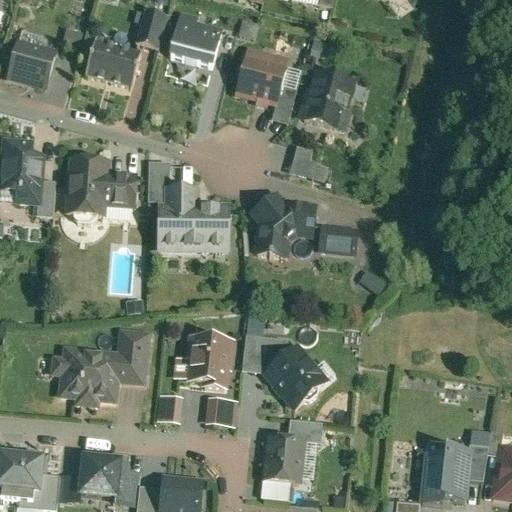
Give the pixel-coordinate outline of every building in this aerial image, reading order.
[(333,0),(323,0),(323,6),(320,5),(318,16),(330,19),(333,0)] [(172,55),(170,60),(213,72),(218,53),(222,41),(216,39),(195,33),(197,26),(179,21),(170,54),(172,55)] [(253,32),(242,29),(239,38),(251,41),(253,32)] [(222,41),(218,53),(226,55),(231,39),(217,35),(216,39),(222,41)] [(17,46),(6,85),(42,95),(53,56),(17,46)] [(96,50),(85,88),(127,101),(133,81),(139,63),(96,50)] [(288,71),(247,60),(235,104),(276,115),(280,99),(288,71)] [(139,63),(133,81),(147,86),(153,68),(139,63)] [(351,89),(313,79),(298,132),(341,144),(350,112),(345,110),(351,89)] [(295,103),(280,99),(276,115),(272,132),(286,136),(295,103)] [(27,145),(0,143),(0,144),(0,195),(12,196),(11,209),(36,211),(39,211),(41,186),(42,157),(26,156),(27,145)] [(284,177),(291,153),(282,150),(275,174),(284,177)] [(311,163),(296,159),(289,187),(312,194),(317,176),(308,173),(311,163)] [(108,165),(67,162),(63,229),(104,231),(104,221),(134,223),(136,187),(107,185),(108,165)] [(53,187),(41,186),(39,211),(36,211),(35,223),(50,224),(53,187)] [(161,218),(157,218),(157,266),(229,267),(229,218),(198,218),(198,202),(161,202),(161,218)] [(314,218),(285,217),(277,206),(275,208),(271,203),(249,219),(253,224),(250,227),(254,233),(253,270),(285,272),(285,257),(295,250),(313,251),(314,218)] [(353,239),(320,236),(318,266),(351,268),(353,239)] [(142,388),(146,336),(116,333),(114,356),(60,351),(59,361),(52,361),(50,377),(57,378),(55,401),(72,402),(72,408),(97,411),(98,405),(115,407),(117,386),(142,388)] [(233,342),(185,338),(183,357),(188,358),(185,385),(199,387),(199,390),(224,393),(226,374),(230,374),(233,342)] [(262,377),(291,352),(285,344),(244,339),(240,374),(262,377)] [(262,377),(293,412),(325,385),(293,349),(291,352),(262,377)] [(180,401),(158,398),(155,425),(178,427),(180,401)] [(236,404),(206,402),(204,428),(234,431),(236,404)] [(288,424),(286,444),(302,446),(318,447),(320,427),(288,424)] [(267,442),(263,483),(298,486),(302,446),(286,444),(267,442)] [(468,454),(464,487),(483,489),(487,451),(468,449),(468,454)] [(423,456),(418,505),(439,507),(440,500),(462,503),(464,487),(468,454),(440,451),(439,458),(423,456)] [(511,456),(500,454),(494,501),(511,503),(511,456)] [(0,455),(0,502),(18,504),(19,494),(35,495),(38,460),(0,455)] [(78,480),(77,495),(112,498),(114,473),(115,461),(80,459),(78,480)] [(136,475),(114,473),(112,498),(111,506),(133,508),(135,490),(136,475)] [(77,495),(78,480),(60,479),(58,503),(76,505),(77,495)] [(156,511),(197,511),(200,484),(159,481),(158,492),(156,511)] [(156,511),(158,492),(135,490),(133,508),(132,511),(156,511)]
